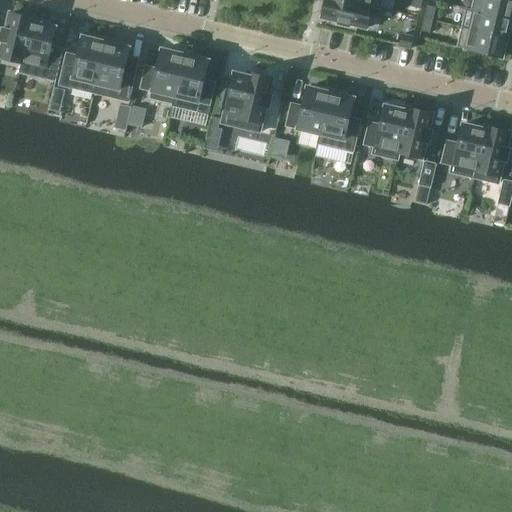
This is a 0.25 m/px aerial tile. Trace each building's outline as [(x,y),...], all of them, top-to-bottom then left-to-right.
[(380,10),(380,9),(341,0),(325,0),(321,18),(337,22),(337,25),(349,28),(349,25),(366,29),(371,8),(380,10)] [(341,0),(380,9),(382,0),(341,0)] [(420,9),(421,0),(412,0),(410,7),(420,9)] [(511,20),(511,14),(511,0),(510,0),(474,0),(472,11),(511,20)] [(426,6),(424,19),(433,21),(436,8),(426,6)] [(506,39),(511,20),(472,11),(468,28),(461,27),(461,28),(506,39)] [(20,73),(33,19),(10,14),(6,29),(2,29),(0,36),(0,41),(3,42),(0,53),(0,58),(21,63),(19,73),(20,73)] [(48,23),(33,19),(20,73),(55,81),(63,50),(50,47),(55,28),(47,26),(48,23)] [(430,33),(433,21),(424,19),(421,31),(430,33)] [(501,58),(506,39),(461,28),(456,47),(501,58)] [(410,50),(413,38),(401,35),(398,47),(410,50)] [(93,94),(106,40),(91,36),(90,39),(82,37),(78,57),(66,54),(58,85),(93,94)] [(122,43),(106,40),(93,94),(128,102),(136,71),(124,68),(129,48),(121,46),(122,43)] [(172,106),(185,52),(170,49),(169,52),(161,50),(157,69),(145,67),(139,89),(152,91),(150,98),(172,104),(172,106)] [(201,56),(185,52),(172,106),(196,112),(198,102),(210,105),(215,83),(203,80),(208,61),(200,59),(201,56)] [(268,95),(271,79),(247,73),(247,76),(234,73),(222,124),(259,133),(265,108),(269,109),(272,96),(268,95)] [(318,144),(331,90),(315,86),(315,89),(307,88),(302,107),(290,104),(285,126),(319,134),(317,144),(318,144)] [(346,94),(331,90),(318,144),(353,152),(361,121),(348,118),(353,99),(345,97),(346,94)] [(127,129),(132,104),(120,102),(116,127),(127,129)] [(396,160),(409,109),(393,105),(392,108),(385,106),(380,126),(368,123),(363,145),(375,148),(373,155),(396,160)] [(432,114),(409,109),(396,160),(397,160),(399,153),(421,159),(425,143),(429,144),(432,131),(428,130),(432,114)] [(212,117),(210,126),(218,128),(220,119),(212,117)] [(474,179),(486,127),(471,124),(470,126),(462,125),(458,144),(446,141),(440,163),(452,166),(451,173),(474,179)] [(509,133),(486,127),(474,179),(497,184),(502,161),(506,162),(509,150),(506,149),(509,133)] [(278,141),(274,158),(284,160),(288,143),(278,141)] [(436,165),(423,162),(423,164),(418,185),(430,188),(435,167),(436,167),(436,165)] [(511,183),(502,181),(502,182),(502,183),(497,204),(509,207),(511,194),(511,183)]
